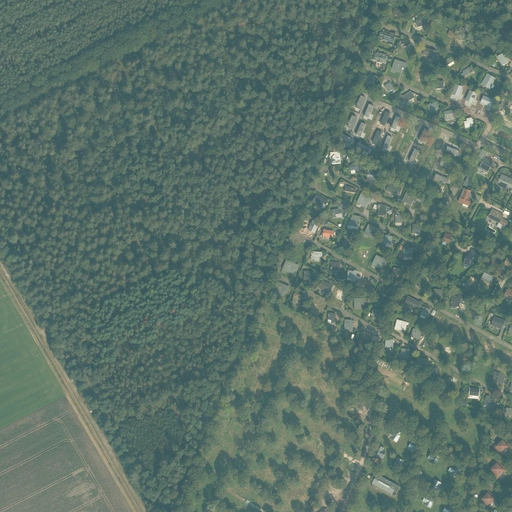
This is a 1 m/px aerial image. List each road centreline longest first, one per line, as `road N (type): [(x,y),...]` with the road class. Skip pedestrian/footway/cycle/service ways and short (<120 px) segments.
road 1 (unclassified): [(267,511),(224,485),(223,475),(282,332),(367,372)]
road 2 (unclassified): [(420,251),(313,184),(328,143),(446,203)]
road 3 (track): [(0,265),(145,511)]
road 4 (unclassified): [(383,331),(283,277),(293,238),(403,287)]
road 5 (unclassified): [(511,275),(490,302),(444,274),(496,170),(511,168)]
road 6 (unclassified): [(459,511),(467,461),(368,401)]
road 7 (unclassified): [(511,400),(385,327)]
road 8 (unclassified): [(511,78),(380,23)]
road 9 (unclassified): [(490,123),(363,65)]
road 10 (unclassified): [(403,287),(511,345)]
